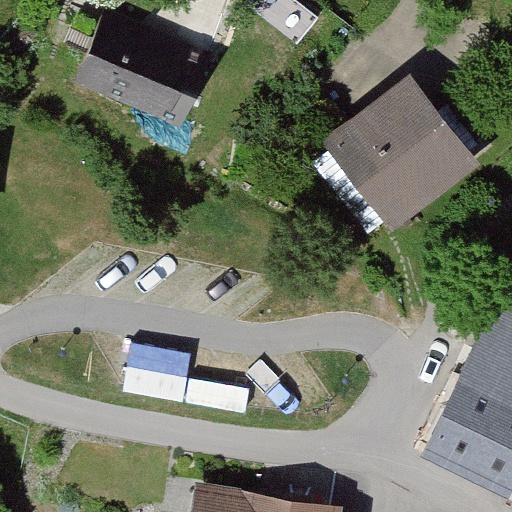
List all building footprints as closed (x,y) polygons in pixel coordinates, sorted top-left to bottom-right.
[(317,18),(292,0),(238,0),(297,44),(317,18)] [(107,15),(81,78),(181,119),(207,57),(107,15)] [(411,77),(327,142),(396,230),(480,165),(411,77)] [(511,297),(502,293),(427,456),(511,495),(511,492),(511,297)] [(305,511),(197,497),(194,511),(305,511)]
